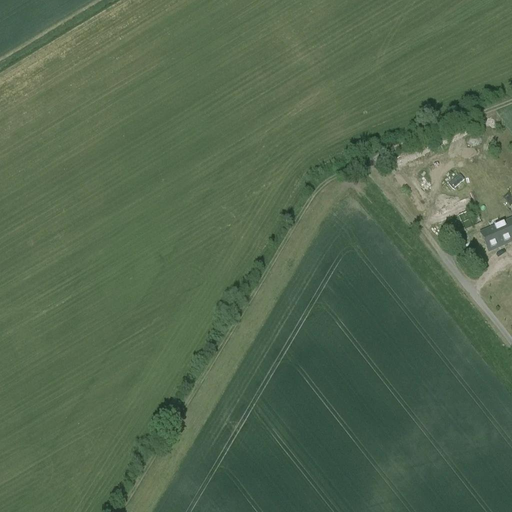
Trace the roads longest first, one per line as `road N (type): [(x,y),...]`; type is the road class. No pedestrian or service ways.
road 1 (track): [(120,511),(323,182),(511,102)]
road 2 (unclassified): [(511,337),(377,165)]
